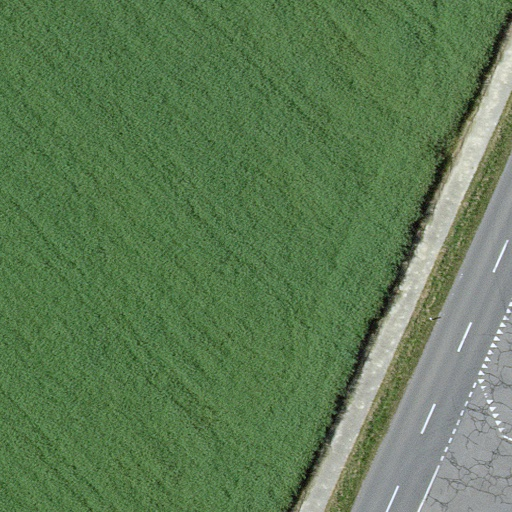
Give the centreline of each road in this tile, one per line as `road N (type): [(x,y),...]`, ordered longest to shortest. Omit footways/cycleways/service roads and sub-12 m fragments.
road 1 (track): [(270,511),(495,0)]
road 2 (tertiary): [(389,511),(511,227)]
